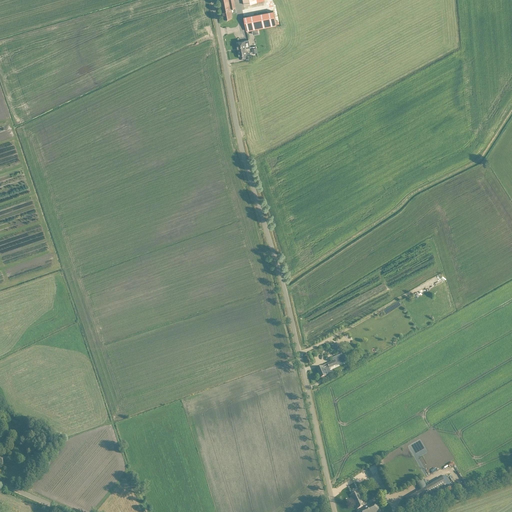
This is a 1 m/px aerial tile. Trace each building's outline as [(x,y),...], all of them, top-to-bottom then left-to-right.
[(232,13),(231,8),(235,8),(233,0),(219,0),(222,10),(223,10),(224,19),(227,18),(228,18),(232,17),(231,13),(232,13)] [(276,22),(273,8),(243,14),(246,28),(276,22)] [(247,57),(246,48),(250,47),(248,40),(236,42),(239,58),(247,57)] [(317,369),(321,379),(326,376),(323,370),(325,369),(328,367),(329,369),(337,365),(346,361),(347,363),(350,362),(349,359),(351,358),(349,354),(327,364),(324,366),(317,369)] [(356,362),(350,365),(352,369),(357,366),(356,366),(364,362),(362,358),(356,362)] [(375,465),(369,469),(372,475),(378,472),(377,470),(376,467),(375,465)] [(445,475),(442,477),(447,486),(448,487),(451,485),(445,475)] [(408,498),(413,507),(447,486),(442,477),(408,498)] [(358,492),(351,495),(358,510),(363,507),(361,503),(363,503),(358,492)] [(377,511),(380,511),(376,502),(358,511),(377,511)]
